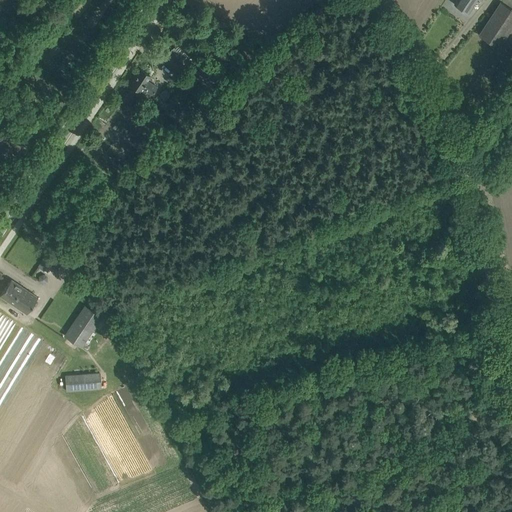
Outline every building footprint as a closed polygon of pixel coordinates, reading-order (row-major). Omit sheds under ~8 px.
[(468,13),(471,9),(477,1),(479,2),(480,0),(456,0),(454,4),(468,13)] [(498,48),(504,40),(511,27),(511,9),(501,2),(478,35),(498,48)] [(172,69),(181,60),(192,51),(182,40),(169,52),(166,50),(163,53),(165,56),(162,59),(172,69)] [(222,71),(201,57),(192,70),(213,84),(222,71)] [(131,85),(132,85),(140,91),(142,87),(152,94),(157,86),(147,79),(150,75),(141,69),(131,85)] [(191,73),(181,81),(187,88),(197,80),(191,73)] [(39,266),(48,272),(61,252),(52,246),(39,266)] [(0,295),(27,313),(38,297),(11,279),(0,295)] [(82,346),(102,316),(85,305),(65,335),(82,346)] [(66,376),(67,390),(101,387),(100,373),(66,376)]
